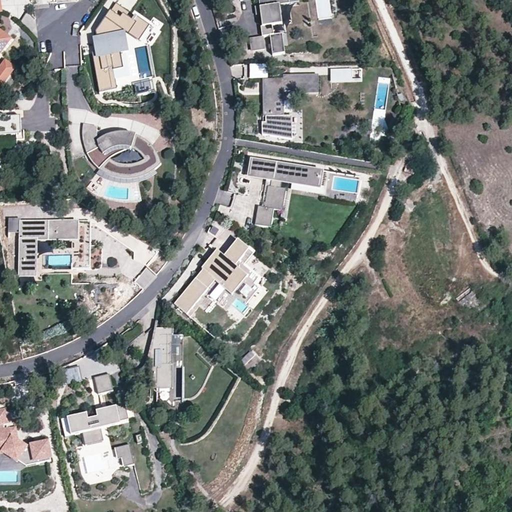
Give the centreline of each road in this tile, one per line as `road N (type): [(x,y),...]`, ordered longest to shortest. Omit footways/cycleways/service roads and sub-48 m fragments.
road 1 (residential): [(200,0),(228,118),(220,165),(191,237),(150,294),(95,337),(0,370)]
road 2 (track): [(423,107),(380,218),(288,364),(253,464),(212,511)]
road 3 (unknown): [(150,294),(132,245),(102,217),(4,213)]
